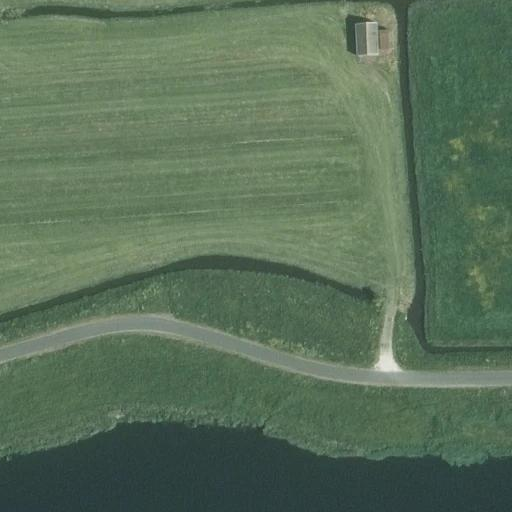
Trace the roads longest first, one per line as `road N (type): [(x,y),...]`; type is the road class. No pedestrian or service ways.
road 1 (unclassified): [(0,357),(86,331),(156,326),(354,378),(511,382)]
road 2 (track): [(388,208),(387,381)]
